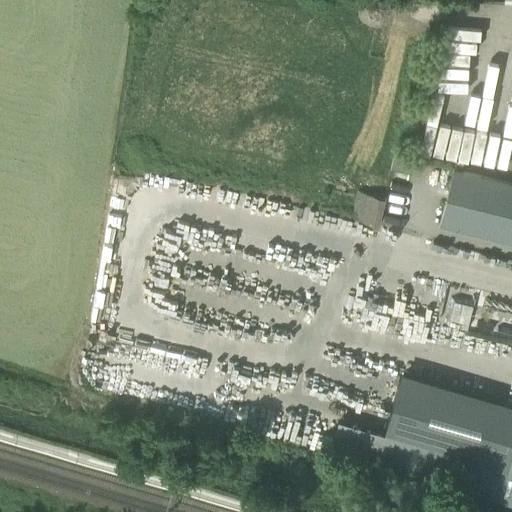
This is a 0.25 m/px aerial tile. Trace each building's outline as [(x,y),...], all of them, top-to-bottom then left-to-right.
[(421,12),(424,0),(412,0),(410,8),(421,12)] [(511,184),(454,170),(440,225),(511,243),(511,184)] [(384,197),(374,194),(358,190),(353,215),(352,219),(377,225),(384,197)] [(465,305),(486,310),(489,293),(468,289),(465,305)] [(383,434),(376,460),(483,491),(482,493),(510,501),(511,493),(511,407),(401,375),(383,434)] [(385,417),(386,393),(338,391),(337,416),(385,417)]
